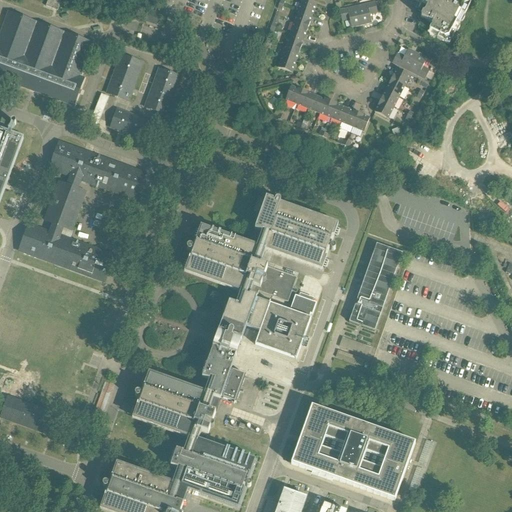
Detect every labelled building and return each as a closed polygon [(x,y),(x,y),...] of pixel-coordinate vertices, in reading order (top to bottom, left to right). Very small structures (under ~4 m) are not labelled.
[(48,0),(46,7),(58,11),(61,0),(48,0)] [(298,12),(312,17),(316,5),(302,0),(298,12)] [(429,31),(439,35),(437,39),(449,45),(456,33),(452,31),(461,13),(465,15),(471,3),(465,0),(422,0),(421,4),(427,7),(424,13),(422,13),(421,17),(421,18),(432,24),(429,31)] [(378,13),(375,3),(357,7),(362,26),(372,24),(370,15),(378,13)] [(283,6),(279,5),(275,16),(280,18),(280,16),(283,6)] [(339,11),(342,21),(349,20),(351,28),(362,26),(357,7),(339,11)] [(158,14),(149,11),(146,19),(157,23),(160,15),(158,14)] [(294,23),(308,28),(312,17),(298,12),(294,23)] [(0,76),(70,103),(69,105),(73,107),(84,80),(80,78),(92,44),(8,14),(0,36),(0,76)] [(290,34),(304,39),(308,28),(294,23),(290,34)] [(286,46),(300,51),(304,39),(290,34),(286,46)] [(282,57),(296,62),(300,51),(286,46),(282,57)] [(404,58),(397,54),(392,64),(409,72),(418,54),(408,50),(404,58)] [(409,72),(425,80),(429,82),(432,78),(427,75),(430,71),(423,67),(427,59),(418,54),(409,72)] [(121,56),(107,94),(128,102),(142,64),(121,56)] [(278,69),(292,74),(296,62),(282,57),(278,69)] [(391,80),(405,87),(410,76),(397,69),(391,80)] [(159,70),(145,108),(166,116),(180,78),(159,70)] [(405,87),(391,80),(386,91),(399,98),(405,87)] [(292,87),(286,101),(297,106),(303,91),(292,87)] [(453,88),(440,106),(449,113),(462,95),(453,88)] [(308,110),(314,96),(303,91),(297,106),(308,110)] [(399,98),(386,91),(380,102),(394,109),(399,98)] [(462,95),(449,113),(456,118),(469,101),(462,95)] [(325,100),(314,96),(308,110),(319,115),(325,100)] [(330,120),(337,104),(325,100),(319,115),(330,120)] [(375,113),(388,120),(394,109),(380,102),(375,113)] [(468,103),(456,118),(463,123),(475,107),(468,103)] [(337,104),(330,120),(342,124),(347,110),(337,105),(337,104)] [(475,107),(463,123),(469,127),(481,112),(475,107)] [(353,129),(359,114),(347,110),(342,124),(353,129)] [(117,111),(113,121),(110,129),(141,140),(148,122),(117,111)] [(481,112),(469,127),(475,132),(486,116),(481,112)] [(364,133),(370,119),(359,114),(353,129),(364,133)] [(415,120),(411,118),(407,116),(405,120),(413,124),(415,120)] [(486,116),(475,132),(481,137),(492,121),(486,116)] [(0,130),(0,204),(25,139),(12,135),(15,127),(17,126),(17,124),(15,122),(13,122),(11,123),(11,126),(8,133),(0,130)] [(497,126),(484,140),(493,147),(505,133),(497,126)] [(511,138),(505,133),(493,147),(502,154),(511,143),(511,138)] [(191,144),(176,138),(172,150),(186,156),(191,144)] [(511,143),(502,154),(510,162),(511,159),(511,143)] [(29,226),(20,250),(19,251),(104,283),(114,257),(59,237),(62,228),(70,231),(84,193),(76,190),(80,180),(135,200),(144,175),(59,144),(50,169),(71,177),(67,186),(59,183),(45,221),(53,224),(50,234),(29,226)] [(172,212),(177,197),(168,194),(163,209),(172,212)] [(227,352),(236,355),(246,327),(259,332),(255,345),(296,360),(311,319),(308,318),(309,315),(311,316),(315,307),(294,299),(290,311),(256,299),(259,292),(288,303),(297,278),(261,265),(266,250),(320,269),(336,225),(279,205),(280,203),(280,202),(280,201),(279,201),(279,200),(278,200),(277,200),(276,200),(275,200),(275,201),(274,202),(266,199),(255,230),(262,232),(256,248),(201,229),(185,274),(240,293),(236,305),(229,303),(213,347),(221,349),(222,348),(223,348),(224,348),(225,348),(226,348),(227,349),(227,350),(227,351),(227,352)] [(511,208),(504,206),(495,228),(508,234),(511,224),(511,208)] [(376,245),(348,323),(375,332),(402,254),(376,245)] [(207,363),(202,378),(209,381),(204,392),(207,393),(206,395),(149,375),(134,418),(190,439),(196,440),(198,441),(201,432),(208,434),(210,429),(211,429),(212,429),(213,428),(214,427),(214,426),(214,425),(213,424),(212,423),(215,413),(209,411),(214,397),(220,400),(221,398),(234,403),(233,405),(234,405),(234,403),(236,404),(236,403),(235,403),(239,390),(241,390),(241,389),(239,389),(244,376),(245,376),(246,376),(231,371),(236,355),(227,352),(227,351),(227,350),(227,349),(226,348),(225,348),(224,348),(223,348),(222,348),(221,349),(213,347),(208,363),(207,363)] [(100,424),(112,386),(105,383),(92,421),(100,424)] [(8,398),(7,400),(1,418),(49,436),(56,416),(8,398)] [(394,501),(414,444),(312,408),(292,465),(394,501)] [(188,439),(183,453),(176,451),(170,467),(177,469),(172,483),(175,484),(174,485),(117,465),(102,509),(110,511),(180,511),(183,504),(176,501),(181,488),(179,487),(180,485),(236,506),(252,462),(196,442),(196,440),(190,439),(190,440),(188,439)] [(275,511),(301,511),(306,498),(283,490),(275,511)]
